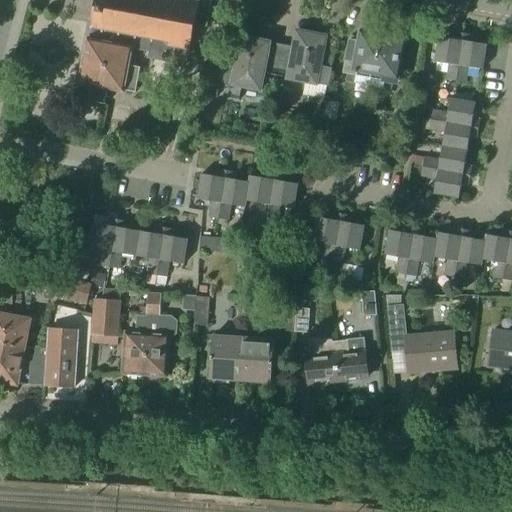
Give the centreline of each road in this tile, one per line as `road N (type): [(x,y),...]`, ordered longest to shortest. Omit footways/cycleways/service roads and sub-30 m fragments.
road 1 (residential): [(0,419),(511,457)]
road 2 (unclassified): [(186,179),(0,145)]
road 3 (unclassified): [(490,219),(311,189)]
road 4 (unclassified): [(490,219),(511,90)]
